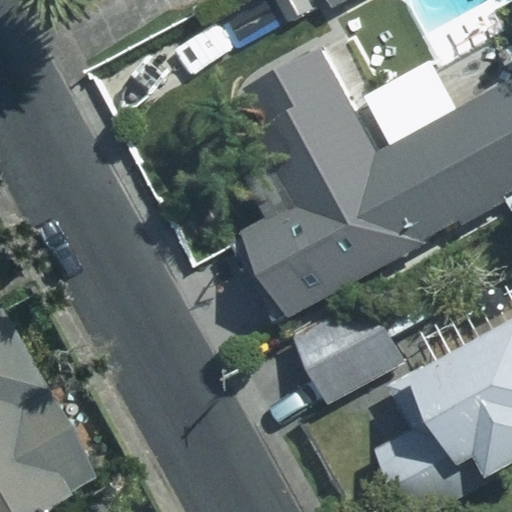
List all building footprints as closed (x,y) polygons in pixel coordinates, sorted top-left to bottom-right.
[(195,0),(203,11),(219,0),(195,0)] [(334,0),(339,9),(355,0),(334,0)] [(324,250),(344,289),(511,195),(511,84),(381,156),(324,52),(254,92),(274,126),(260,133),(289,187),(268,199),(302,263),(324,250)] [(376,298),(301,340),(338,404),(412,363),(376,298)] [(0,511),(77,469),(0,330),(0,511)] [(492,511),(511,502),(504,487),(501,483),(511,477),(511,330),(398,390),(423,435),(391,451),(422,511),(492,511)]
